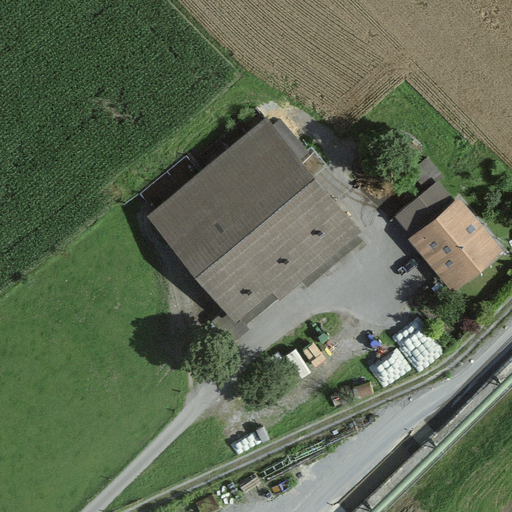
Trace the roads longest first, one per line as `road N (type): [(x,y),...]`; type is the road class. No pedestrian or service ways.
road 1 (track): [(362,261),(250,345),(91,511)]
road 2 (track): [(511,340),(334,511)]
